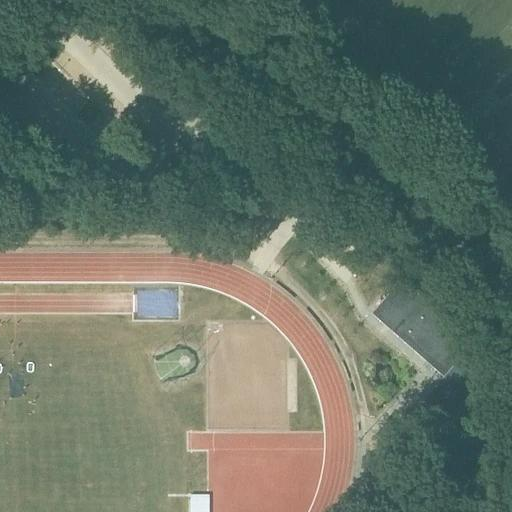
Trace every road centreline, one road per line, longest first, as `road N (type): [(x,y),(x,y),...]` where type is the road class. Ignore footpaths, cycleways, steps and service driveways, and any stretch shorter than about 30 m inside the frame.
road 1 (unclassified): [(511,298),(174,0)]
road 2 (unknown): [(511,277),(197,0)]
